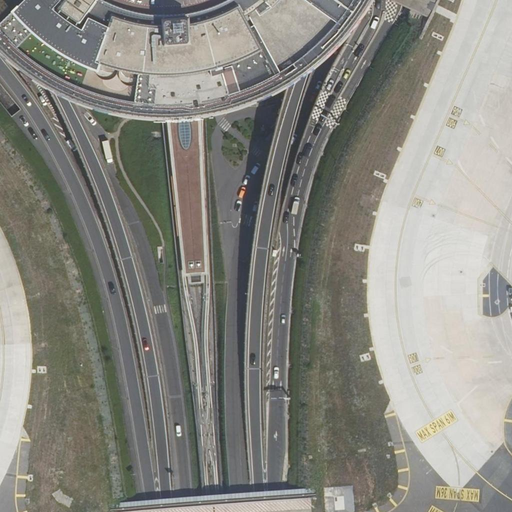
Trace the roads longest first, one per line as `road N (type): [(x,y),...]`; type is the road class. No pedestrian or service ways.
road 1 (secondary): [(272,511),(277,309),(300,172),(396,0)]
road 2 (secondary): [(0,66),(49,136),(101,248),(128,352),(153,511)]
